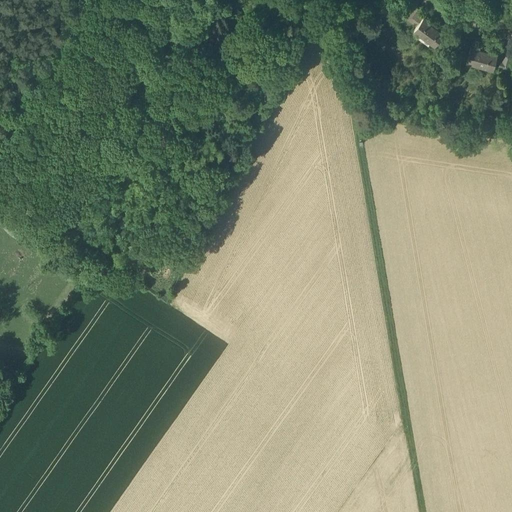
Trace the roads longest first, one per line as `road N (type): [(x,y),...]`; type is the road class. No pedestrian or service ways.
road 1 (track): [(307,18),(343,44),(422,511)]
road 2 (track): [(307,18),(163,304)]
